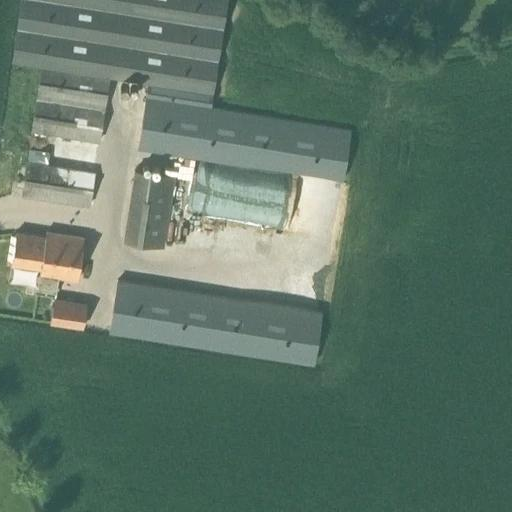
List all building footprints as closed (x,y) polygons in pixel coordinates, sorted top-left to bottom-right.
[(22,0),(13,61),(42,65),(31,131),(100,142),(110,80),(110,79),(110,76),(149,82),(147,96),(210,106),(226,0),(22,0)] [(6,75),(20,78),(23,66),(8,63),(6,75)] [(147,96),(139,147),(249,165),(342,179),(350,128),(252,112),(210,106),(147,96)] [(28,160),(21,196),(90,206),(96,171),(28,160)] [(164,247),(175,175),(134,168),(123,240),(164,247)] [(78,280),(84,235),(47,230),(46,236),(16,232),(11,263),(41,268),(37,289),(56,292),(59,278),(78,280)] [(118,279),(110,331),(267,356),(314,363),(322,312),(228,297),(227,297),(118,279)] [(82,320),(83,303),(51,301),(49,318),(82,320)]
